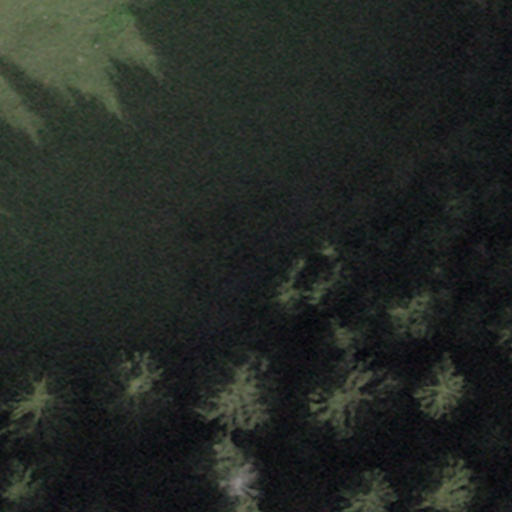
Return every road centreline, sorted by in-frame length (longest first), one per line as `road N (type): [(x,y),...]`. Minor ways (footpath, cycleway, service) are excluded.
road 1 (track): [(231,0),(292,14),(343,57),(354,93),(343,152),(179,386),(54,511)]
road 2 (track): [(0,13),(151,16),(216,0)]
